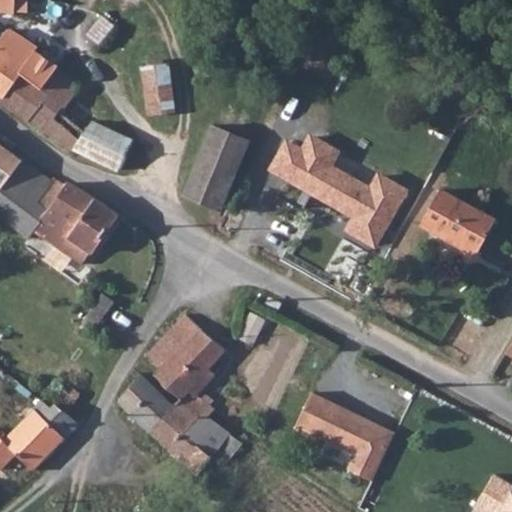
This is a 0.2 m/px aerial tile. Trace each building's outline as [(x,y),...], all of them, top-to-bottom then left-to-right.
[(0,0),(0,9),(15,13),(17,0),(0,0)] [(22,73),(32,79),(34,80),(49,57),(36,48),(38,44),(11,25),(0,39),(0,94),(3,97),(5,98),(22,73)] [(60,64),(49,57),(34,80),(45,87),(58,66),(60,64)] [(177,112),(172,61),(145,63),(150,114),(177,112)] [(45,87),(34,80),(32,79),(12,108),(39,126),(46,131),(73,101),(77,95),(83,87),(58,66),(45,87)] [(1,101),(12,108),(32,79),(22,73),(5,98),(3,97),(1,101)] [(102,112),(93,106),(77,95),(73,101),(46,131),(66,146),(73,152),(78,144),(77,142),(94,119),(97,121),(102,112)] [(120,168),(126,152),(109,144),(115,130),(97,121),(94,119),(77,142),(78,144),(88,155),(120,168)] [(221,210),(251,140),(214,124),(185,195),(221,210)] [(132,138),(115,130),(109,144),(126,152),(132,138)] [(280,136),(260,170),(347,220),(339,233),(372,252),(406,193),(374,174),(365,189),(327,167),(336,152),(303,133),(296,145),(280,136)] [(0,154),(6,147),(8,144),(0,139),(0,154)] [(0,154),(0,167),(2,168),(14,152),(6,147),(0,154)] [(22,157),(14,152),(2,168),(9,173),(22,157)] [(13,176),(0,191),(0,212),(30,234),(38,224),(51,206),(40,199),(53,179),(25,159),(13,176)] [(0,191),(13,176),(9,173),(2,168),(0,170),(0,191)] [(56,175),(53,179),(40,199),(51,206),(38,224),(58,238),(64,230),(93,250),(121,213),(71,180),(69,183),(56,175)] [(477,250),(495,216),(440,188),(421,224),(441,234),(443,232),(477,250)] [(84,262),(93,250),(64,230),(58,238),(38,224),(30,234),(51,249),(56,241),(84,262)] [(85,322),(88,323),(97,330),(117,301),(105,292),(85,322)] [(192,388),(210,368),(226,349),(188,314),(150,354),(162,365),(155,374),(167,386),(181,399),(151,433),(170,450),(199,417),(210,417),(217,408),(200,394),(192,388)] [(200,394),(217,374),(210,368),(192,388),(200,394)] [(156,385),(142,373),(117,401),(130,413),(156,385)] [(241,397),(247,387),(235,381),(230,391),(241,397)] [(50,404),(64,415),(69,410),(82,391),(71,384),(58,403),(50,404)] [(163,391),(156,385),(130,413),(151,433),(181,399),(167,386),(163,391)] [(261,405),(265,397),(254,391),(250,398),(261,405)] [(307,395),(291,430),(349,457),(342,471),(367,482),(390,434),(307,395)] [(50,404),(44,399),(4,441),(18,454),(34,469),(65,439),(81,422),(69,410),(64,415),(50,404)] [(214,419),(209,419),(210,417),(199,417),(170,450),(198,475),(205,467),(215,473),(223,462),(213,455),(230,432),(214,419)] [(246,442),(249,437),(245,433),(241,439),(246,442)] [(0,437),(0,447),(14,459),(18,454),(4,441),(0,437)] [(14,459),(0,447),(0,470),(2,472),(14,459)] [(511,511),(511,481),(497,472),(476,505),(487,511),(511,511)] [(213,502),(205,492),(198,499),(206,508),(213,502)]
